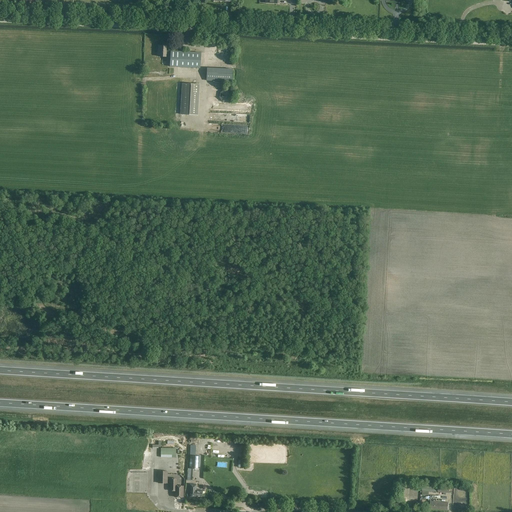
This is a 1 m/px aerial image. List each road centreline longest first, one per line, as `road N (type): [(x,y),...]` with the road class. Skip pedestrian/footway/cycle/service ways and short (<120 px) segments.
road 1 (motorway): [(511,401),(0,369)]
road 2 (motorway): [(0,402),(511,433)]
road 3 (tertiary): [(511,35),(146,18)]
road 4 (tertiary): [(146,18),(0,11)]
